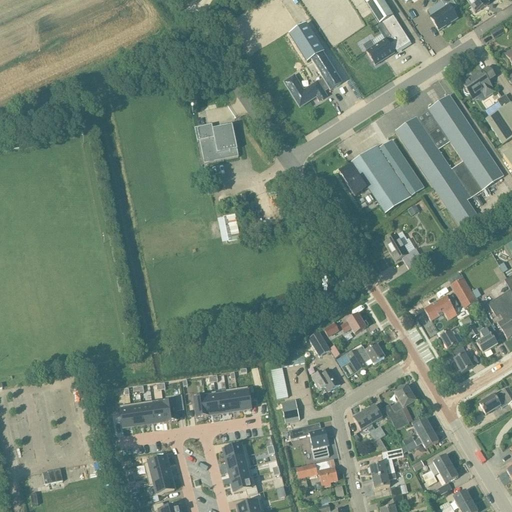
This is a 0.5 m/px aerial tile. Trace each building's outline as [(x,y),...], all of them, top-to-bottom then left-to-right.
[(393,17),(381,0),(362,0),(380,26),(376,28),(385,42),(375,48),(371,42),(363,47),(375,67),(394,55),(393,53),(396,51),(396,52),(409,43),(393,17)] [(457,9),(451,0),(440,0),(440,1),(445,9),(430,19),(439,32),(457,20),(452,12),(457,9)] [(465,0),(475,15),(490,5),(487,2),(490,0),(465,0)] [(341,85),(322,55),(311,62),(323,81),(330,92),(341,85)] [(469,96),(473,102),(483,95),(486,100),(495,94),(492,89),(488,83),(495,79),(488,69),(482,73),(481,72),(462,85),(464,89),(464,92),(464,95),(466,96),(469,96)] [(317,100),(325,95),(324,94),(329,91),(323,81),(318,84),(318,83),(304,92),(294,78),(284,84),(300,109),(316,99),(317,100)] [(497,102),(502,110),(511,105),(505,96),(497,102)] [(429,112),(432,116),(419,125),(416,120),(396,134),(432,188),(461,232),(479,220),(467,203),(503,179),(449,98),(429,112)] [(511,106),(511,105),(502,110),(486,121),(502,146),(511,139),(511,106)] [(195,130),(197,144),(198,144),(198,143),(200,143),(204,165),(239,158),(232,127),(226,128),(217,130),(213,131),(212,127),(209,127),(202,129),(200,129),(195,130)] [(353,167),(368,190),(385,215),(410,199),(377,149),(352,165),(353,167)] [(511,151),(503,158),(511,171),(511,151)] [(355,198),(368,190),(353,167),(351,168),(351,167),(340,175),(355,198)] [(370,195),(365,198),(370,206),(375,202),(370,195)] [(416,206),(408,211),(411,218),(420,212),(416,206)] [(240,241),(235,216),(223,219),(228,243),(240,241)] [(408,256),(397,237),(384,245),(396,264),(402,260),(409,272),(433,257),(430,251),(420,257),(416,251),(408,256)] [(511,258),(511,242),(503,247),(510,259),(511,258)] [(503,265),(499,268),(503,274),(507,272),(503,265)] [(511,278),(505,282),(510,291),(488,305),(496,318),(499,316),(502,320),(505,318),(506,320),(510,318),(511,322),(511,278)] [(338,284),(335,279),(326,284),(329,290),(338,284)] [(463,280),(450,288),(464,311),(466,310),(469,315),(475,311),(472,306),(477,304),(463,280)] [(344,294),(340,288),(331,294),(334,300),(344,294)] [(477,290),(472,293),(476,300),(481,297),(477,290)] [(458,307),(453,298),(447,301),(446,298),(424,311),(431,323),(444,315),(448,322),(457,317),(453,310),(458,307)] [(366,330),(357,317),(347,323),(347,324),(341,328),(345,334),(351,330),(355,336),(366,330)] [(511,337),(511,322),(510,318),(506,320),(505,318),(502,320),(503,321),(497,325),(507,341),(511,337)] [(339,333),(334,325),(324,332),(329,339),(339,333)] [(480,336),(474,326),(466,331),(472,341),(480,336)] [(498,337),(492,327),(479,335),(483,341),(475,345),(482,356),(496,347),(492,340),(498,337)] [(463,342),(459,336),(460,336),(456,330),(450,334),(449,333),(440,339),(448,352),(463,342)] [(331,353),(320,335),(308,341),(320,360),(331,353)] [(366,353),(361,346),(337,362),(341,369),(350,364),(357,375),(367,369),(365,365),(371,362),(374,367),(384,360),(376,347),(366,353)] [(303,354),(297,355),(299,366),(305,365),(303,354)] [(291,356),(294,367),(299,366),(297,355),(291,356)] [(288,368),(294,367),(291,356),(285,357),(288,368)] [(468,362),(464,356),(453,362),(461,375),(472,369),(471,368),(477,364),(474,358),(468,362)] [(279,358),(282,370),(288,368),(285,357),(279,358)] [(271,372),(272,378),(283,376),(282,370),(281,370),(271,372)] [(340,387),(331,372),(323,377),(321,374),(312,380),(320,392),(325,389),(329,394),(340,387)] [(272,378),(273,384),(284,381),(283,376),(272,378)] [(273,384),(275,390),(285,387),(284,381),(273,384)] [(275,390),(276,395),(287,393),(285,387),(275,390)] [(384,410),(389,421),(390,420),(396,432),(409,426),(405,416),(402,411),(403,410),(404,411),(416,403),(407,389),(405,389),(404,387),(397,391),(399,393),(394,396),(399,404),(391,409),(390,407),(384,410)] [(248,389),(237,391),(240,414),(251,412),(248,389)] [(511,404),(511,394),(509,390),(494,398),(493,397),(479,405),(486,415),(500,408),(501,410),(508,406),(508,407),(511,404)] [(226,397),(227,397),(229,415),(240,414),(237,391),(225,393),(226,397)] [(288,399),(287,393),(276,395),(277,401),(288,399)] [(208,419),(209,419),(209,418),(219,417),(216,399),(217,399),(216,394),(205,396),(208,419)] [(193,397),(197,420),(208,419),(205,396),(193,397)] [(229,415),(227,397),(226,397),(217,399),(216,399),(219,417),(229,415)] [(174,400),(176,415),(184,413),(182,399),(174,400)] [(370,399),(358,407),(362,413),(374,404),(370,399)] [(163,407),(166,425),(178,423),(176,415),(174,400),(162,402),(163,407)] [(155,426),(153,408),(153,403),(141,405),(145,428),(155,426)] [(299,422),(295,403),(282,406),(285,425),(299,422)] [(141,405),(131,407),(134,429),(145,428),(141,405)] [(134,429),(131,407),(120,408),(123,431),(134,429)] [(153,408),(155,426),(166,425),(163,407),(153,408)] [(364,414),(372,427),(382,420),(375,408),(364,414)] [(372,427),(364,414),(353,421),(361,433),(367,430),(372,427)] [(413,429),(419,440),(420,440),(432,433),(426,422),(413,429)] [(375,432),(372,427),(367,430),(370,435),(375,432)] [(313,451),(328,448),(324,432),(310,436),(308,428),(289,433),(291,442),(310,437),(312,445),(306,446),(307,452),(313,451)] [(380,429),(375,432),(380,441),(385,437),(380,429)] [(375,444),(380,441),(375,432),(370,435),(375,444)] [(420,440),(419,440),(414,443),(406,448),(402,451),(404,455),(408,452),(408,453),(422,445),(426,451),(438,444),(432,433),(420,440)] [(406,448),(414,443),(411,437),(403,442),(406,448)] [(249,458),(246,447),(223,453),(226,464),(249,458)] [(404,455),(402,451),(382,455),(384,463),(404,459),(403,455),(404,455)] [(433,464),(439,476),(452,468),(446,457),(433,464)] [(226,464),(229,474),(249,469),(249,470),(251,469),(249,458),(226,464)] [(166,460),(144,466),(147,477),(169,471),(166,460)] [(425,469),(421,462),(412,468),(416,474),(425,469)] [(372,480),(391,476),(395,475),(394,469),(386,471),(384,465),(369,469),(372,480)] [(318,477),(315,466),(296,471),(299,482),(318,477)] [(458,480),(452,468),(439,476),(445,487),(458,480)] [(249,469),(229,474),(231,485),(252,480),(251,479),(249,470),(249,469)] [(43,475),(45,485),(45,487),(63,483),(60,471),(43,475)] [(154,487),(154,486),(172,482),(169,472),(169,471),(147,477),(149,488),(154,487)] [(337,484),(334,471),(319,474),(323,490),(330,489),(329,486),(337,484)] [(425,483),(434,478),(431,473),(422,478),(425,483)] [(391,476),(372,480),(375,492),(390,489),(388,482),(396,480),(395,475),(391,476)] [(252,480),(231,485),(234,496),(246,493),(257,490),(254,478),(251,479),(252,480)] [(437,484),(434,478),(425,483),(428,489),(437,484)] [(172,482),(154,486),(154,487),(157,497),(174,493),(172,482)] [(390,490),(392,498),(402,496),(400,488),(390,490)] [(342,489),(336,490),(338,499),(344,498),(342,489)] [(246,493),(247,498),(258,496),(257,490),(246,493)] [(453,500),(459,511),(472,504),(465,493),(453,500)] [(262,503),(260,497),(249,499),(251,506),(262,503)] [(264,511),(262,503),(251,506),(237,509),(238,511),(264,511)]
